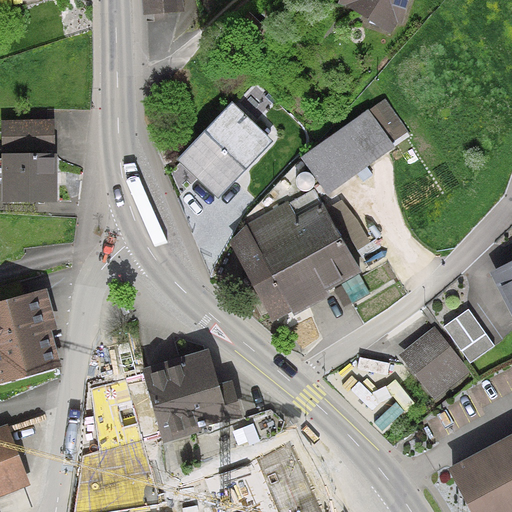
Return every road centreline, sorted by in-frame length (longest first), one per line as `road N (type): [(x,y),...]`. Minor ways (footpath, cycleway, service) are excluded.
road 1 (residential): [(141,235),(97,276),(55,511)]
road 2 (residential): [(298,386),(441,277),(511,204)]
road 3 (tertiary): [(114,0),(120,164),(141,235)]
road 4 (tertiary): [(141,235),(185,293),(298,386)]
road 5 (tertiary): [(298,386),(408,506)]
